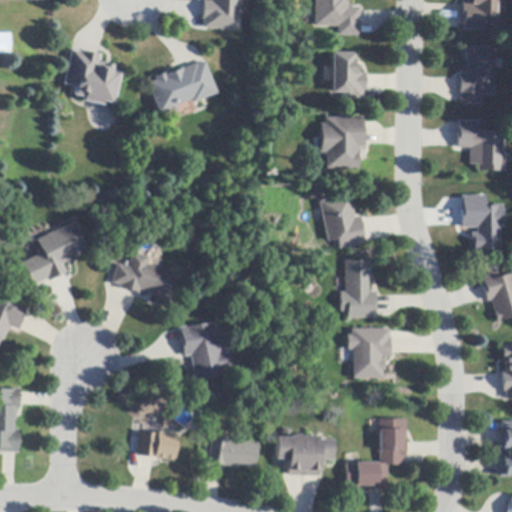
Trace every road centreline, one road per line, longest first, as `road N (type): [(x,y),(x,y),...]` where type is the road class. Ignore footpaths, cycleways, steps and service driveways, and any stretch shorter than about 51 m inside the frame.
road 1 (residential): [(411,0),(409,208),(450,367),(451,491),(442,511),(62,499)]
road 2 (residential): [(62,499),(66,396),(82,362)]
